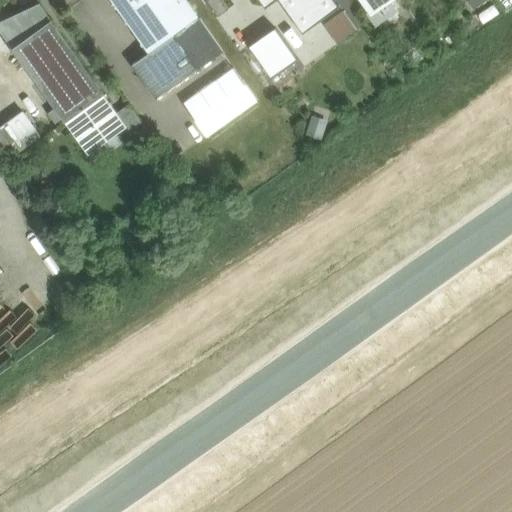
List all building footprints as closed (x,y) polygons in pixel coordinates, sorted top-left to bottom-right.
[(223,51),(186,0),(111,0),(149,52),(132,64),(156,98),(223,51)] [(339,7),(334,0),(279,0),(303,33),(339,7)] [(364,0),(372,10),(386,0),(364,0)] [(104,94),(51,20),(13,47),(66,121),(104,94)] [(272,79),(299,60),(276,28),(249,47),(272,79)] [(209,136),(258,102),(234,69),(186,103),(209,136)] [(104,94),(66,121),(89,152),(124,127),(108,105),(110,102),(104,94)] [(0,122),(0,146),(4,152),(35,130),(20,109),(0,122)] [(310,115),(305,133),(320,137),(325,120),(310,115)]
